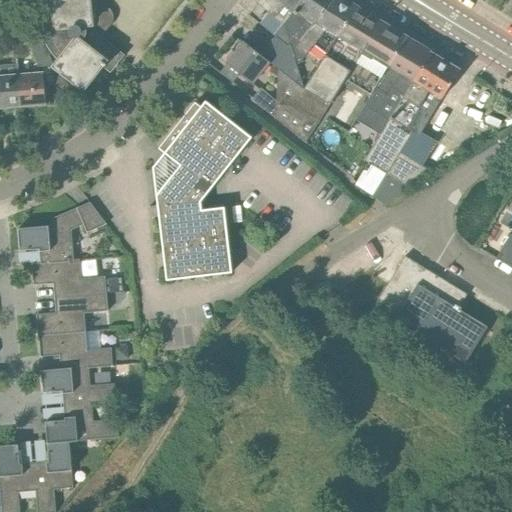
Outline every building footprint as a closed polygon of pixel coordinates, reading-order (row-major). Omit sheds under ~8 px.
[(43,0),(46,27),(47,27),(48,36),(52,44),(57,52),(64,58),(58,66),(83,86),(100,63),(105,67),(107,65),(110,67),(119,56),(97,39),(100,35),(110,23),(110,20),(110,18),(110,16),(108,13),(105,11),(101,10),(94,11),(94,20),(90,20),(87,0),(43,0)] [(284,23),(301,0),(260,0),(258,4),(282,24),(274,35),(276,36),(288,45),(290,44),(284,23)] [(301,0),(284,23),(290,44),(288,45),(273,65),(273,66),(281,72),(303,88),(297,66),(293,52),(333,0),(301,0)] [(333,0),(293,52),(297,66),(315,46),(325,55),(334,42),(333,40),(358,8),(345,0),(333,0)] [(319,122),(345,78),(381,22),(358,8),(333,40),(334,42),(325,55),(304,88),(303,88),(281,72),(277,119),(306,141),(319,122)] [(373,95),(408,38),(400,34),(401,32),(391,26),(390,27),(381,22),(345,78),(373,95)] [(273,65),(288,45),(276,36),(261,55),(270,62),(273,65)] [(16,56),(16,44),(15,37),(7,37),(7,45),(5,45),(6,57),(16,56)] [(30,42),(39,69),(53,64),(44,38),(30,42)] [(373,95),(363,109),(387,123),(392,115),(402,99),(431,52),(426,49),(424,46),(419,43),(416,43),(408,38),(373,95)] [(252,84),(270,62),(261,55),(244,41),(226,63),(252,84)] [(431,52),(402,99),(392,115),(387,123),(364,161),(386,175),(373,195),(383,204),(408,189),(406,185),(430,170),(399,152),(413,130),(419,134),(460,70),(431,52)] [(17,64),(0,65),(0,108),(21,106),(18,75),(17,64)] [(43,73),(18,75),(21,106),(46,104),(43,73)] [(276,118),(276,100),(261,88),(252,99),(276,118)] [(252,138),(206,101),(201,107),(195,102),(159,148),(180,166),(156,196),(166,281),(232,273),(224,207),(202,210),(201,202),(252,138)] [(39,249),(41,263),(74,260),(71,230),(84,225),(87,233),(107,224),(90,203),(52,219),(53,226),(18,229),(20,251),(39,249)] [(496,259),(511,268),(511,234),(496,259)] [(465,364),(487,327),(461,311),(462,308),(460,307),(467,295),(405,256),(376,303),(398,317),(396,321),(465,364)] [(80,260),(74,260),(41,263),(32,264),(34,286),(54,284),(55,298),(107,294),(105,277),(81,279),(80,260)] [(105,279),(107,294),(115,293),(114,279),(105,279)] [(107,294),(55,298),(56,313),(36,315),(38,336),(86,332),(84,313),(108,311),(107,294)] [(86,332),(38,336),(40,357),(60,355),(61,369),(61,371),(89,368),(113,366),(111,348),(87,350),(86,332)] [(115,348),(116,360),(128,359),(127,347),(115,348)] [(61,371),(61,369),(41,371),(43,393),(63,391),(64,406),(92,404),(116,402),(114,384),(90,386),(89,368),(61,371)] [(127,394),(126,383),(116,383),(117,395),(127,394)] [(92,404),(64,406),(65,420),(46,422),(47,444),(69,442),(119,438),(117,419),(93,421),(92,404)] [(69,442),(47,444),(49,462),(34,463),(36,491),(37,511),(55,511),(54,490),(73,488),(69,442)] [(36,491),(34,463),(20,464),(18,445),(0,446),(0,490),(1,511),(20,511),(18,493),(36,491)]
